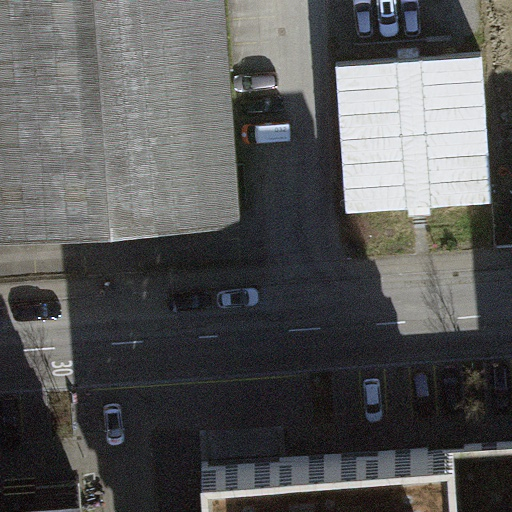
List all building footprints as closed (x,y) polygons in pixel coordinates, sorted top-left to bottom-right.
[(0,0),(0,247),(110,241),(226,233),(211,0),(0,0)] [(341,60),(350,214),(497,206),(489,52),(341,60)] [(511,511),(511,438),(455,442),(459,511),(511,511)] [(459,511),(455,442),(245,457),(201,460),(204,511),(459,511)] [(84,511),(82,477),(0,482),(0,511),(84,511)]
